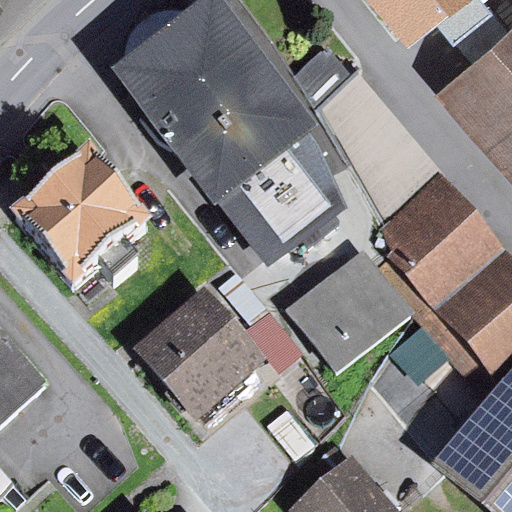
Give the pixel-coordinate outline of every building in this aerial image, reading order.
[(384,0),(400,19),(425,0),(384,0)] [(208,15),(121,80),(259,265),(334,210),(307,149),(208,15)] [(511,22),(445,81),(511,157),(511,22)] [(473,393),(511,348),(511,283),(354,75),(351,78),(312,108),(392,256),(378,272),(473,393)] [(139,228),(72,150),(0,211),(0,212),(63,287),(89,265),(105,283),(130,262),(117,247),(139,228)] [(360,259),(287,311),(330,372),(403,320),(360,259)] [(250,371),(197,309),(136,361),(189,423),(250,371)] [(254,326),(281,371),(307,356),(279,311),(254,326)] [(0,408),(29,382),(0,349),(0,408)] [(511,511),(511,362),(427,457),(488,511),(511,511)] [(389,511),(352,468),(300,511),(389,511)]
